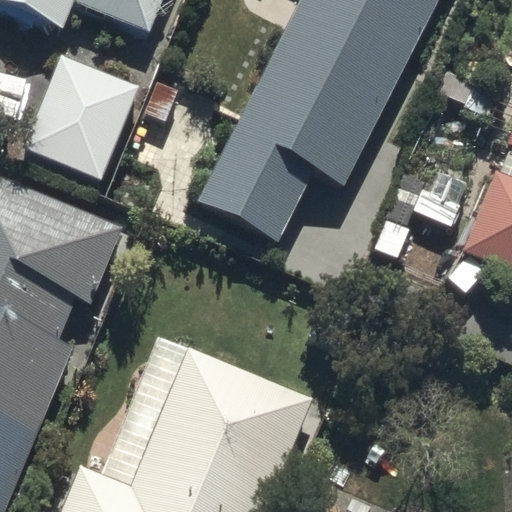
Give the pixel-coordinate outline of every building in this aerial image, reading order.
[(0,0),(0,7),(54,30),(70,0),(76,0),(147,30),(159,0),(0,0)] [(296,0),(188,198),(279,246),(317,169),(348,183),(437,0),(296,0)] [(136,86),(58,53),(20,143),(99,176),(136,86)] [(511,117),(502,139),(511,142),(511,117)] [(511,172),(497,166),(461,244),(511,267),(511,172)] [(447,223),(463,183),(448,177),(443,189),(402,172),(371,245),(396,256),(409,226),(407,225),(414,210),(447,223)] [(0,511),(4,511),(74,346),(54,338),(72,298),(91,302),(119,229),(0,175),(0,511)] [(76,463),(55,511),(268,511),(316,399),(190,345),(130,485),(76,463)]
